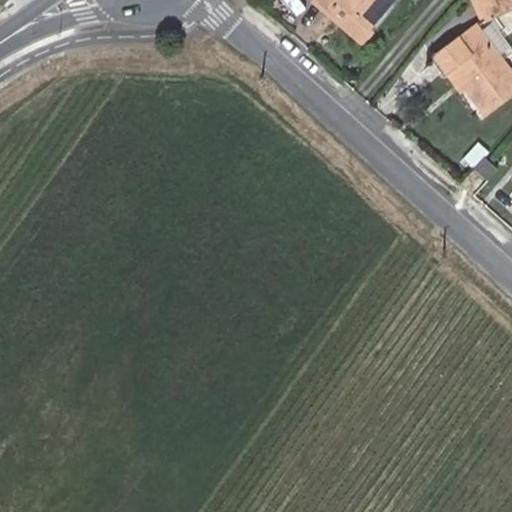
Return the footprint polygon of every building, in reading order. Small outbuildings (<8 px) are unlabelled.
[(321,0),(331,8),(339,0),(366,24),(387,0),(321,0)] [(511,7),(511,0),(482,0),(490,17),(511,7)] [(454,69),(467,86),(487,112),(511,93),(511,71),(478,25),(436,56),(449,73),(454,69)] [(461,90),(467,86),(454,69),(449,73),(461,90)] [(498,168),(486,157),(475,169),(487,180),(498,168)]
